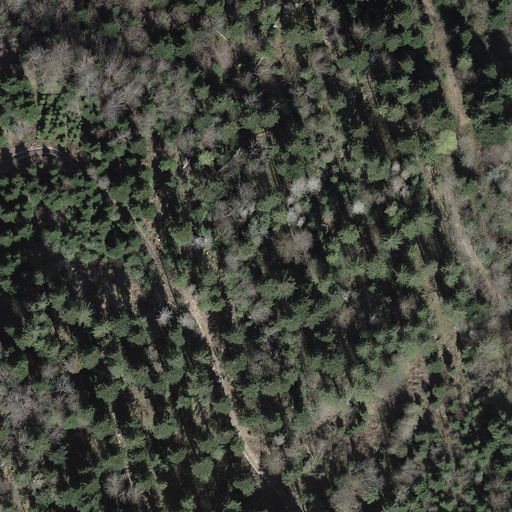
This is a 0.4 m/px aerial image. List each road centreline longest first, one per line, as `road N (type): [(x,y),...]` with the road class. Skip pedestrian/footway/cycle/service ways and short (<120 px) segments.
road 1 (track): [(311,511),(275,476),(237,412),(213,333),(163,247),(108,181),(60,152),(42,154),(0,183)]
road 2 (track): [(0,257),(43,256),(66,264),(83,283),(144,511)]
